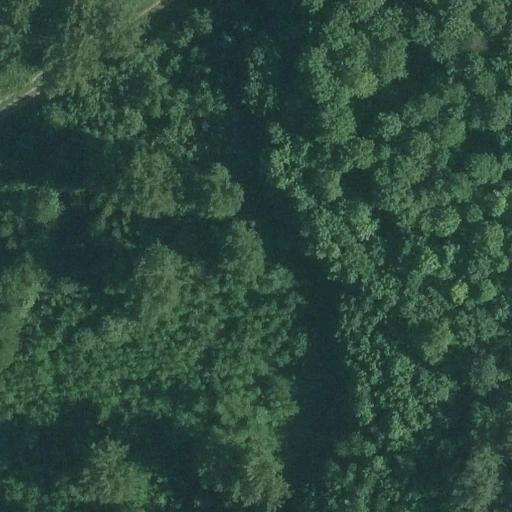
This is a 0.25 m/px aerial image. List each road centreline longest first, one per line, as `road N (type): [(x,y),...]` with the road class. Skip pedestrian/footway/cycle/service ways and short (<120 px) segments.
road 1 (track): [(511,314),(420,280),(335,209),(279,86),(290,0)]
road 2 (track): [(0,113),(164,0)]
